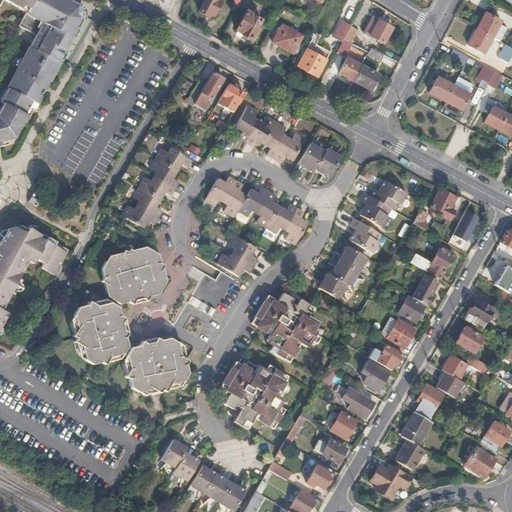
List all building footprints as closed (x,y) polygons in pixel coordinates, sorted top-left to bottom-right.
[(1,0),(25,12),(31,0),(1,0)] [(78,23),(82,15),(80,8),(65,0),(31,0),(25,12),(18,26),(36,36),(19,70),(8,90),(9,90),(32,103),(34,104),(43,88),(63,51),(78,23)] [(213,16),(221,0),(204,0),(199,10),(208,16),(209,14),(213,16)] [(255,31),(261,19),(254,15),(255,13),(253,12),(254,10),(251,8),(249,10),(248,9),(236,29),(242,32),(241,34),(251,39),(255,31)] [(475,30),(491,39),(492,38),(499,41),(505,29),(498,25),(500,21),(484,13),(475,30)] [(385,43),(393,27),(371,16),(363,32),(376,38),(385,43)] [(333,37),(341,40),(349,23),(341,19),(333,37)] [(292,53),(302,34),(282,23),(271,41),(292,53)] [(353,39),(358,30),(350,26),(345,34),(353,39)] [(483,54),(491,39),(475,30),(467,46),(483,54)] [(350,45),(353,39),(345,34),(342,40),(350,45)] [(511,53),(511,49),(504,45),(498,57),(508,62),(511,53)] [(317,76),(326,60),(308,50),(310,47),(307,46),(297,65),(317,76)] [(380,62),(384,55),(371,49),(368,54),(367,55),(380,62)] [(463,66),(467,58),(452,50),(448,58),(463,66)] [(354,81),(361,66),(362,65),(346,57),(338,73),(354,81)] [(370,91),(379,75),(361,66),(354,81),(353,82),(370,91)] [(488,83),(494,73),(486,68),(480,79),(488,83)] [(208,106),(217,92),(225,78),(214,72),(207,83),(200,79),(194,88),(187,101),(193,106),(195,103),(199,105),(206,109),(208,106)] [(494,91),(501,76),(494,73),(488,83),(486,87),(494,91)] [(444,102),(453,86),(436,77),(428,94),(444,102)] [(235,109),(244,93),(235,87),(236,84),(230,81),(219,100),(225,103),(227,100),(232,103),(230,107),(235,109)] [(470,94),(453,86),(444,102),(461,111),(470,94)] [(0,144),(15,139),(24,124),(26,125),(29,119),(25,116),(32,103),(9,90),(1,103),(4,105),(0,111),(0,144)] [(245,141),(257,120),(253,118),(257,111),(247,105),(241,115),(235,126),(239,129),(242,130),(238,137),(245,141)] [(497,130),(505,114),(491,106),(483,123),(497,130)] [(200,119),(203,114),(197,110),(196,111),(192,109),(189,113),(200,119)] [(511,134),(511,117),(505,114),(497,130),(510,137),(511,134)] [(266,137),(275,121),(266,116),(262,122),(257,120),(245,141),(252,145),(256,139),(263,143),(266,137)] [(224,128),(226,124),(219,120),(217,124),(224,128)] [(274,157),(286,136),(282,134),(285,127),(275,121),(266,137),(263,143),(270,147),(267,153),(274,157)] [(297,153),(300,146),(305,138),(302,137),(295,133),(291,139),(286,136),(274,157),(281,162),(285,155),(287,156),(293,159),(297,153)] [(314,168),(324,151),(309,143),(301,156),(297,163),(312,171),(314,168)] [(192,159),(170,147),(168,152),(161,148),(155,157),(176,170),(181,163),(187,167),(192,159)] [(334,167),(341,156),(326,148),(324,151),(314,168),(329,176),(334,167)] [(172,177),(176,170),(155,157),(149,167),(156,171),(154,176),(174,188),(178,181),(172,177)] [(174,188),(154,176),(151,180),(144,176),(138,186),(160,198),(164,191),(170,195),(174,188)] [(222,201),(235,179),(228,176),(224,182),(222,180),(217,178),(212,186),(205,199),(215,204),(218,199),(222,201)] [(237,210),(246,195),(238,191),(243,184),(235,179),(222,201),(226,204),(223,210),(234,216),(237,210)] [(400,203),(406,193),(384,180),(378,191),(372,188),(368,195),(379,201),(388,207),(393,209),(397,202),(400,203)] [(155,206),(160,198),(138,186),(133,195),(139,199),(137,204),(157,217),(162,209),(155,206)] [(256,211),(268,190),(261,186),(257,193),(250,188),(246,195),(237,210),(248,216),(252,210),(256,211)] [(266,227),(279,205),(271,201),(275,194),(268,190),(256,211),(260,214),(256,221),(266,227)] [(455,210),(450,207),(456,198),(443,190),(432,210),(449,220),(455,210)] [(381,226),(387,215),(385,214),(388,207),(379,201),(368,195),(363,192),(360,199),(365,202),(359,213),(381,226)] [(35,208),(41,199),(33,194),(28,203),(35,208)] [(288,222),(297,207),(290,203),(286,209),(279,205),(266,227),(276,232),(280,226),(283,228),(288,222)] [(153,223),(157,217),(137,204),(134,208),(128,204),(122,214),(134,220),(144,226),(145,223),(147,220),(153,223)] [(294,243),(306,222),(302,219),(300,217),(304,210),(297,207),(288,222),(283,228),(288,231),(284,237),(294,243)] [(423,221),(428,214),(421,210),(414,222),(413,222),(425,229),(428,223),(423,221)] [(480,217),(467,210),(454,235),(467,242),(480,217)] [(371,252),(378,241),(375,239),(379,233),(354,218),(350,225),(356,229),(350,240),(363,247),(371,252)] [(13,287),(21,273),(27,263),(32,266),(35,262),(42,266),(40,271),(54,278),(68,252),(55,245),(54,247),(39,238),(40,236),(27,229),(24,235),(13,229),(6,231),(0,242),(0,323),(5,315),(0,311),(7,298),(13,287)] [(511,229),(506,231),(500,243),(509,248),(508,250),(511,252),(511,250),(511,229)] [(407,246),(414,234),(408,231),(401,243),(407,246)] [(251,254),(255,246),(240,237),(233,233),(228,243),(234,248),(232,252),(253,265),(257,257),(251,254)] [(366,257),(347,246),(339,260),(358,271),(366,257)] [(160,272),(163,267),(164,265),(161,263),(158,253),(151,249),(147,249),(146,249),(137,252),(131,249),(129,247),(127,252),(122,249),(121,252),(118,256),(107,259),(104,259),(98,269),(101,279),(99,281),(102,283),(108,286),(110,297),(111,299),(118,303),(128,300),(133,303),(134,299),(143,297),(146,299),(148,296),(159,293),(164,285),(163,282),(160,272)] [(445,269),(454,255),(441,247),(437,254),(428,271),(440,278),(445,269)] [(249,272),(253,265),(232,252),(229,257),(222,253),(216,263),(238,276),(242,268),(249,272)] [(349,286),(358,271),(339,260),(330,274),(346,284),(349,286)] [(506,282),(511,271),(511,270),(506,267),(499,279),(506,282)] [(511,288),(511,271),(506,282),(499,279),(495,285),(509,294),(510,292),(511,288)] [(338,298),(346,284),(330,274),(327,273),(319,286),(338,298)] [(433,298),(431,297),(439,283),(425,275),(422,280),(420,280),(415,287),(417,288),(412,297),(428,307),(433,298)] [(110,297),(108,286),(102,283),(104,294),(110,297)] [(377,295),(381,287),(377,284),(372,293),(377,295)] [(312,332),(317,322),(307,316),(309,312),(311,313),(315,307),(299,298),(295,305),(290,302),(292,298),(282,292),(276,302),(273,300),(274,298),(268,295),(266,297),(252,323),(261,329),(270,334),(267,339),(273,343),(270,350),(290,362),(301,342),(307,345),(310,339),(317,343),(320,338),(321,337),(312,332)] [(416,323),(425,307),(408,297),(399,312),(416,323)] [(127,332),(123,329),(120,322),(123,317),(119,315),(117,306),(108,301),(107,301),(95,304),(90,301),(88,299),(86,304),(75,306),(71,312),(71,316),(74,329),(71,333),(70,336),(74,338),(72,341),(73,342),(79,345),(80,354),(81,358),(91,363),(99,361),(103,364),(104,363),(107,357),(118,354),(122,353),(126,345),(124,336),(127,332)] [(485,327),(491,315),(496,318),(500,311),(488,304),(487,305),(478,300),(477,301),(475,300),(469,311),(470,312),(466,319),(483,329),(485,327)] [(402,353),(410,339),(416,329),(398,319),(387,337),(391,340),(388,345),(402,353)] [(353,338),(359,328),(354,324),(348,335),(353,338)] [(474,353),(483,337),(466,327),(456,342),(474,353)] [(187,373),(184,358),(179,355),(177,345),(176,342),(168,337),(161,339),(156,336),(154,340),(147,342),(142,339),(139,344),(130,346),(125,354),(126,357),(128,368),(124,373),(123,375),(127,377),(129,387),(137,391),(141,390),(151,388),(156,391),(159,393),(162,390),(165,391),(166,389),(169,384),(180,382),(183,381),(187,373)] [(397,364),(402,355),(383,344),(382,346),(384,348),(376,361),(390,370),(394,363),(397,364)] [(469,373),(473,367),(450,353),(441,369),(445,371),(458,379),(464,370),(469,373)] [(115,360),(118,354),(107,357),(104,363),(115,360)] [(378,391),(389,373),(379,366),(368,360),(362,372),(369,377),(365,383),(378,391)] [(279,405),(283,398),(277,394),(287,375),(275,368),(268,364),(265,370),(258,366),(255,372),(239,362),(236,361),(232,367),(222,383),(219,388),(225,391),(226,390),(230,392),(225,400),(224,402),(234,408),(236,403),(241,406),(235,417),(234,420),(246,428),(247,428),(254,416),(273,427),(277,421),(285,408),(279,405)] [(331,378),(334,371),(329,368),(325,374),(330,377),(331,378)] [(454,396),(463,382),(458,379),(445,371),(436,386),(454,396)] [(325,385),(330,377),(325,374),(320,382),(325,385)] [(430,420),(444,395),(427,384),(418,399),(421,402),(416,411),(430,420)] [(366,417),(375,401),(364,395),(358,392),(349,407),(366,417)] [(418,445),(432,421),(430,420),(416,411),(415,411),(411,418),(412,419),(402,436),(407,439),(418,445)] [(347,438),(357,420),(342,412),(332,429),(347,438)] [(296,435),(306,417),(301,415),(291,432),(286,441),(290,444),(291,444),(296,435)] [(497,452),(510,431),(495,421),(482,443),(497,452)] [(347,449),(330,438),(322,453),(339,463),(347,449)] [(175,466),(185,451),(187,447),(173,439),(161,458),(175,466)] [(413,469),(425,449),(418,445),(407,439),(396,459),(413,469)] [(283,457),(290,444),(286,441),(278,454),(283,457)] [(484,477),(498,454),(497,452),(482,443),(480,442),(465,466),(484,477)] [(187,479),(199,459),(185,451),(175,466),(173,471),(187,479)] [(301,474),(306,477),(315,461),(310,458),(301,474)] [(290,476),(292,472),(277,463),(273,470),(281,475),(288,480),(290,476)] [(204,492),(216,473),(202,464),(190,483),(204,492)] [(324,488),(332,473),(316,464),(306,482),(313,486),(315,482),(324,488)] [(394,500),(402,485),(409,488),(415,477),(392,464),(388,469),(383,467),(379,473),(374,481),(382,485),(378,491),(394,500)] [(219,500),(230,481),(216,473),(204,492),(219,500)] [(262,493),(272,477),(266,474),(264,477),(257,490),(262,493)] [(233,509),(244,490),(230,481),(219,500),(233,509)] [(257,511),(267,496),(262,493),(257,490),(243,511),(257,511)] [(300,511),(308,511),(316,499),(301,490),(292,507),(300,511)]
